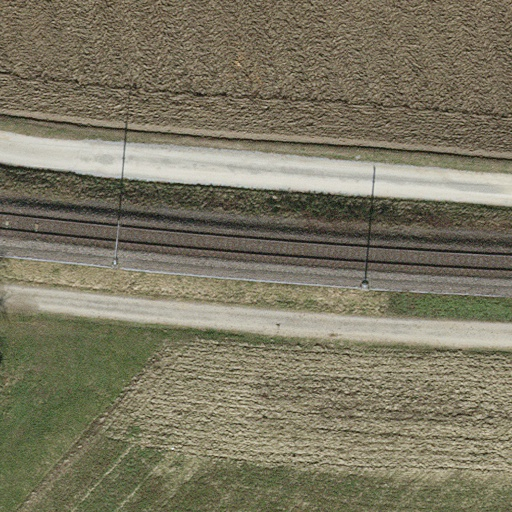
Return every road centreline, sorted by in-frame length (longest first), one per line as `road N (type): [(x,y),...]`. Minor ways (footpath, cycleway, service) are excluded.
road 1 (track): [(0,144),(146,165),(511,190)]
road 2 (track): [(0,292),(335,325),(511,333)]
